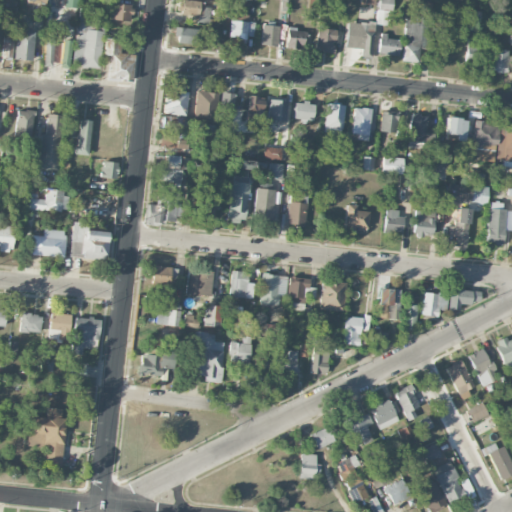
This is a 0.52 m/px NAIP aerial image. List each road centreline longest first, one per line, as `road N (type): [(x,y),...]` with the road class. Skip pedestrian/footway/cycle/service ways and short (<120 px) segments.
road 1 (tertiary): [(101,511),(158,0)]
road 2 (residential): [(511,305),(102,506)]
road 3 (residential): [(511,279),(132,235)]
road 4 (residential): [(511,101),(151,62)]
road 5 (residential): [(420,353),(498,511)]
road 6 (residential): [(114,395),(284,420)]
road 7 (residential): [(156,511),(0,495)]
road 8 (residential): [(147,101),(0,85)]
road 9 (residential): [(126,293),(0,281)]
